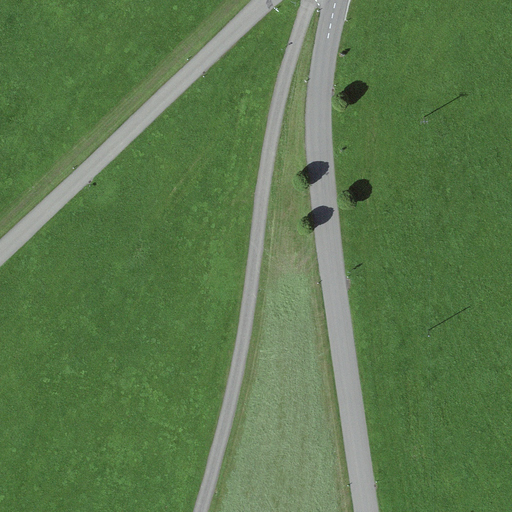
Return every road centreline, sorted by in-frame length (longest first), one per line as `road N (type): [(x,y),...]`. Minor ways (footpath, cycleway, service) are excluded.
road 1 (track): [(203,511),(254,310),(274,147),(317,0)]
road 2 (unclassified): [(338,0),(324,84),(325,183),(370,511)]
road 3 (unclassified): [(276,0),(0,262)]
